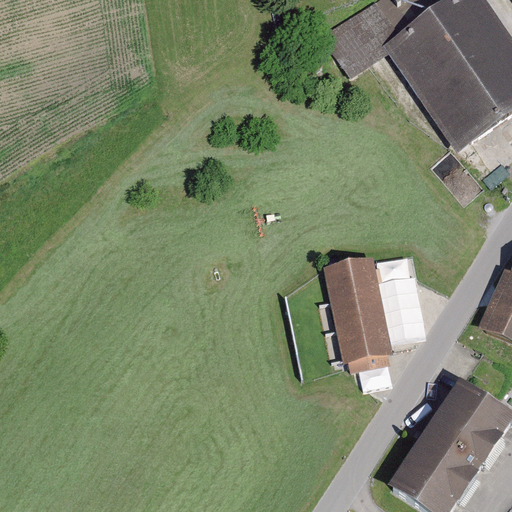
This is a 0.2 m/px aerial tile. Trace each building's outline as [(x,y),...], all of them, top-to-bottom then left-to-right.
[(511,118),(511,44),(480,0),(385,0),(382,2),(328,37),(356,78),(391,56),(457,156),(511,118)] [(413,252),(383,254),(384,274),(414,272),(413,252)] [(374,267),(327,276),(332,306),(344,370),(392,361),(374,267)] [(511,270),(511,271),(484,332),(511,344),(511,270)] [(458,511),(511,433),(511,415),(460,381),(387,489),(421,511),(458,511)]
